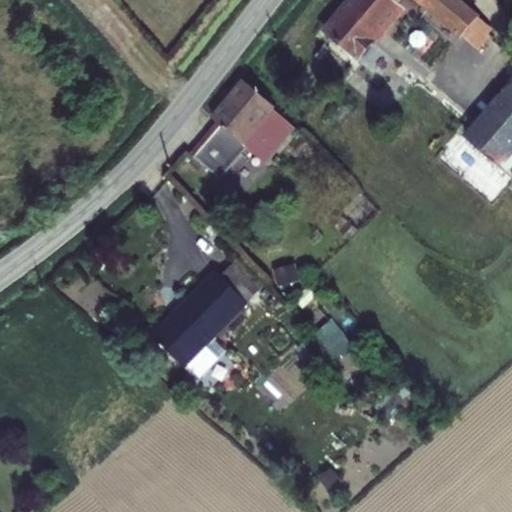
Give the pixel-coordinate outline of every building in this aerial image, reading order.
[(352,0),(325,32),(358,60),(399,11),(401,9),(390,0),(352,0)] [(417,0),(390,0),(401,9),(399,11),(410,19),(412,16),(452,50),(462,38),(417,0)] [(457,0),(417,0),(462,38),(475,49),(488,34),(491,36),(494,31),(457,0)] [(494,39),(491,36),(488,34),(475,49),(482,55),(494,39)] [(469,142),(511,179),(511,68),(506,75),(511,79),(511,91),(477,133),(469,142)] [(276,110),(245,84),(213,121),(225,131),(219,137),(216,134),(194,159),(220,181),(247,150),(265,167),(297,131),(274,112),(276,110)] [(469,142),(477,133),(465,123),(457,133),(469,142)] [(490,201),(504,188),(493,176),(479,190),(490,201)] [(331,223),(348,241),(358,232),(340,215),(331,223)] [(220,278),(248,305),(261,292),(234,264),(220,278)] [(205,348),(248,305),(220,278),(216,274),(153,338),(184,369),(186,367),(200,381),(219,362),(205,348)] [(119,337),(114,342),(121,348),(135,333),(116,316),(108,326),(119,337)] [(37,497),(49,501),(53,489),(41,485),(37,497)]
